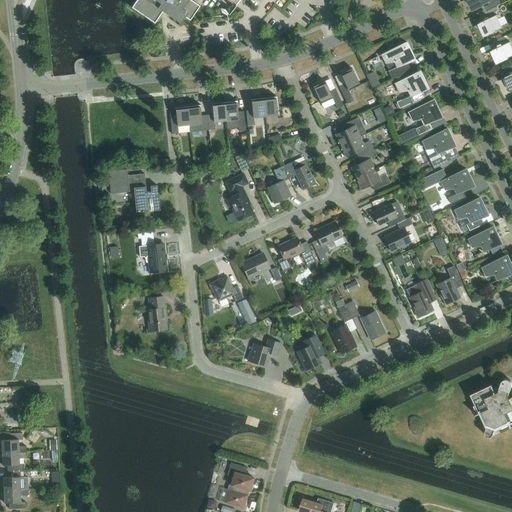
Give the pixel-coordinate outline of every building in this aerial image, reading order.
[(162,12),(167,15),(180,24),(185,17),(190,21),(200,6),(190,0),(136,0),(131,8),(154,24),(162,12)] [(489,1),(489,0),(469,0),(474,10),(484,5),(484,4),(489,1)] [(500,0),(485,7),(486,11),(501,4),(500,0)] [(501,26),(498,20),(502,18),(497,7),(480,15),(483,22),(477,25),(480,24),(486,35),(496,30),(495,29),(501,26)] [(509,57),(508,56),(511,54),(511,48),(509,43),(507,43),(504,36),(502,37),(497,40),(493,42),(496,49),(490,52),(493,51),(498,62),(509,57)] [(402,46),(381,55),(385,64),(394,62),(396,67),(388,71),(392,79),(411,70),(408,63),(413,60),(409,52),(408,51),(407,51),(406,50),(405,50),(403,51),(402,46)] [(511,66),(506,69),(509,76),(503,79),(506,78),(511,89),(511,88),(511,66)] [(340,73),(341,74),(340,74),(345,84),(339,87),(347,104),(353,101),(348,91),(360,86),(352,69),(347,71),(346,70),(340,73)] [(415,74),(395,84),(399,93),(407,91),(410,97),(426,89),(423,81),(422,80),(421,79),(420,79),(419,79),(416,80),(415,75),(415,74)] [(317,84),(318,84),(313,87),(321,104),(332,99),(337,109),(343,106),(335,89),(329,91),(324,81),(324,82),(324,81),(317,84)] [(410,96),(396,103),(399,109),(402,108),(413,103),(410,96)] [(263,98),(265,117),(277,116),(275,97),(263,98)] [(265,117),(263,98),(251,100),(252,110),(246,111),(248,126),(254,125),(254,118),(265,117)] [(224,103),(226,121),(227,130),(239,128),(239,131),(246,131),(244,111),(243,111),(243,114),(238,115),(236,101),(224,103)] [(214,122),(226,121),(224,103),(212,104),(213,115),(207,115),(209,131),(215,130),(214,122)] [(429,103),(408,113),(413,122),(421,120),(423,125),(415,129),(418,136),(432,129),(429,123),(440,118),(436,110),(436,109),(435,109),(434,108),(433,108),(432,108),(430,109),(429,104),(429,103)] [(190,133),(209,131),(207,115),(201,116),(200,105),(187,107),(189,125),(190,133)] [(390,106),(383,110),(387,117),(394,114),(390,106)] [(189,125),(187,107),(175,108),(176,119),(170,119),(172,135),(179,134),(178,126),(189,125)] [(341,146),(360,137),(366,134),(358,118),(346,124),(348,129),(336,135),(341,146)] [(406,132),(398,136),(401,144),(410,140),(406,132)] [(442,132),(422,141),(426,150),(435,149),(437,154),(429,158),(434,169),(450,161),(445,150),(453,147),(450,139),(449,138),(449,137),(448,137),(447,137),(446,137),(443,137),(442,132)] [(281,141),(280,135),(268,138),(269,144),(281,141)] [(360,137),(341,146),(346,157),(356,153),(358,158),(374,151),(369,141),(363,144),(360,137)] [(374,151),(358,158),(361,163),(351,168),(356,179),(375,170),(370,159),(377,156),(374,151)] [(283,166),(290,179),(295,176),(302,191),(316,184),(305,161),(294,166),(292,162),(283,166)] [(284,182),(290,179),(283,166),(273,171),(279,183),(268,188),(271,195),(270,196),(274,204),(291,196),(284,182)] [(390,183),(385,174),(386,173),(383,166),(375,170),(356,179),(362,190),(371,185),(374,191),(390,183)] [(158,191),(157,186),(150,186),(151,192),(146,192),(146,187),(145,187),(144,175),(145,175),(144,174),(127,176),(127,170),(108,172),(109,172),(111,186),(120,193),(128,192),(134,192),(137,212),(136,212),(136,213),(160,211),(160,210),(157,210),(158,202),(157,198),(158,198),(157,191),(158,191)] [(198,176),(196,170),(189,173),(192,179),(198,176)] [(467,170),(439,183),(440,183),(441,183),(444,191),(454,189),(456,194),(448,198),(451,205),(465,198),(462,192),(474,187),(467,170)] [(243,174),(225,182),(230,192),(232,191),(234,196),(226,200),(230,207),(231,206),(238,221),(254,214),(247,201),(249,200),(242,187),(248,184),(243,174)] [(480,199),(453,212),(454,212),(458,220),(467,218),(469,223),(466,224),(469,231),(484,225),(481,219),(488,216),(480,199)] [(427,206),(425,200),(419,202),(421,208),(427,206)] [(389,227),(397,224),(405,220),(397,202),(373,213),(378,226),(387,222),(389,227)] [(431,214),(428,209),(421,213),(424,218),(431,214)] [(405,220),(397,224),(399,230),(384,237),(391,252),(411,243),(404,228),(412,224),(409,218),(405,220)] [(312,243),(318,257),(322,264),(328,261),(324,254),(329,251),(326,245),(342,237),(335,222),(314,232),(318,240),(312,243)] [(487,230),(466,240),(466,241),(468,240),(471,248),(480,247),(482,253),(499,245),(495,237),(495,236),(494,235),(493,235),(492,235),(491,235),(489,235),(488,230),(487,230)] [(138,239),(141,239),(142,246),(139,247),(140,257),(144,257),(146,258),(147,262),(149,264),(150,273),(167,271),(165,260),(166,260),(166,255),(165,255),(164,244),(154,245),(153,231),(137,233),(138,239)] [(441,237),(434,241),(436,246),(444,243),(441,237)] [(277,247),(283,258),(278,261),(283,272),(290,269),(291,267),(289,264),(291,258),(291,257),(301,253),(307,266),(316,262),(307,242),(300,245),(297,238),(277,247)] [(248,279),(270,269),(263,254),(241,264),(248,279)] [(398,267),(408,262),(404,254),(394,258),(398,267)] [(501,259),(480,269),(481,269),(485,277),(494,276),(496,281),(511,273),(511,272),(509,266),(508,265),(507,264),(506,264),(505,264),(502,264),(501,259)] [(461,263),(456,266),(459,273),(465,271),(461,263)] [(443,300),(446,305),(460,298),(453,283),(460,280),(454,266),(446,270),(450,278),(436,285),(441,294),(439,295),(441,300),(443,300)] [(281,279),(276,268),(270,270),(276,282),(281,279)] [(217,281),(209,285),(213,293),(214,292),(218,302),(233,295),(236,302),(244,298),(238,286),(233,289),(227,277),(217,282),(217,281)] [(415,285),(406,290),(416,311),(415,312),(417,318),(433,311),(429,303),(436,300),(426,280),(415,285)] [(359,287),(356,281),(345,286),(348,292),(359,287)] [(165,318),(167,317),(166,308),(164,308),(163,297),(148,298),(150,310),(147,310),(150,332),(167,330),(165,318)] [(246,299),(237,303),(244,317),(239,320),(242,327),(248,325),(256,321),(246,299)] [(342,299),(335,302),(338,310),(346,306),(345,305),(342,299)] [(210,307),(212,307),(212,301),(204,302),(206,318),(212,317),(210,307)] [(345,305),(346,306),(352,319),(359,316),(352,301),(345,305)] [(352,319),(346,306),(338,310),(344,323),(352,319)] [(370,340),(385,333),(375,312),(360,318),(370,340)] [(341,354),(356,347),(346,326),(331,333),(341,354)] [(320,364),(317,356),(318,354),(323,352),(315,336),(307,340),(308,343),(303,346),(303,348),(303,349),(297,352),(306,371),(320,364)] [(251,353),(250,353),(247,361),(266,367),(270,354),(278,356),(281,344),(268,340),(266,347),(254,344),(251,353)] [(511,420),(511,391),(511,387),(511,386),(511,383),(511,382),(509,380),(507,379),(504,380),(503,381),(503,382),(502,383),(499,392),(496,394),(492,385),(471,395),(476,406),(479,405),(482,412),(476,415),(477,416),(480,414),(485,424),(487,428),(488,428),(495,430),(495,431),(499,429),(510,425),(511,428),(509,422),(511,420)] [(1,441),(2,453),(27,452),(26,446),(19,446),(18,441),(22,441),(22,434),(9,434),(9,441),(1,441)] [(8,471),(24,471),(23,464),(19,464),(19,458),(27,457),(27,452),(2,453),(2,466),(8,466),(8,471)] [(223,489),(220,502),(224,503),(244,509),(247,495),(248,491),(250,491),(253,478),(243,475),(245,467),(231,463),(227,476),(233,477),(229,490),(228,490),(223,489)] [(3,478),(3,490),(28,490),(28,483),(20,484),(20,478),(24,477),(24,471),(8,471),(8,477),(3,478)] [(28,490),(3,490),(4,503),(9,503),(9,509),(25,509),(25,501),(21,501),(21,495),(28,494),(28,490)] [(303,499),(300,511),(304,511),(330,511),(333,503),(334,504),(334,503),(319,498),(317,503),(303,499)] [(354,511),(362,511),(364,502),(356,500),(354,511)]
